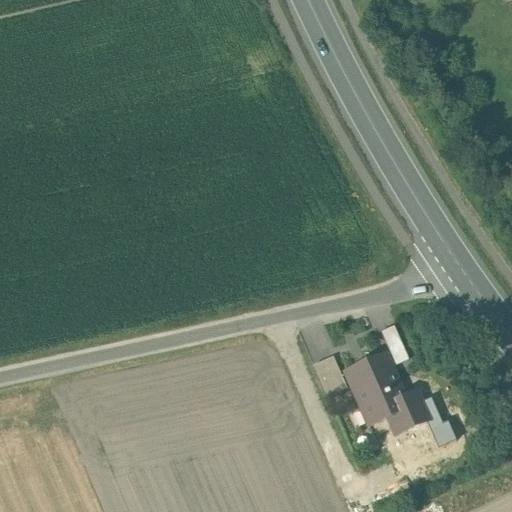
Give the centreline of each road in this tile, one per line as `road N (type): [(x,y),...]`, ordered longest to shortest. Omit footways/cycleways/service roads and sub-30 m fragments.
road 1 (unclassified): [(460,267),(431,283),(0,377)]
road 2 (primary): [(307,0),(384,147),(460,267)]
